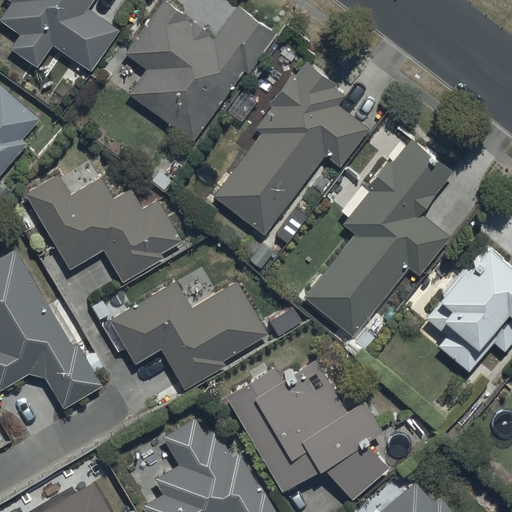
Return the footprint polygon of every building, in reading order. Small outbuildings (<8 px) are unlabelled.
[(87,2),(87,0),(5,0),(0,10),(0,17),(16,27),(7,42),(38,60),(50,39),(95,64),(120,21),(87,2)] [(244,68),(272,32),(237,0),(234,0),(212,29),(172,0),(157,0),(121,48),(142,64),(126,86),(188,132),(239,64),(244,68)] [(257,127),(210,190),(260,227),(264,222),(286,238),(306,210),(286,195),(320,148),(336,160),(366,119),(336,97),(342,88),(331,80),(335,74),(303,50),(293,65),(289,62),(265,96),(268,98),(250,123),(257,127)] [(37,113),(0,79),(0,165),(25,138),(20,133),(37,113)] [(349,224),(300,291),(349,328),(404,257),(417,267),(446,229),(418,207),(453,163),(407,127),(387,153),(384,151),(364,177),(365,179),(337,215),(349,224)] [(54,166),(23,185),(69,261),(100,243),(120,276),(162,250),(160,246),(180,233),(154,192),(139,201),(127,182),(111,191),(98,171),(68,189),(54,166)] [(511,256),(482,231),(473,242),(470,240),(464,247),(467,250),(463,255),(459,252),(432,286),(437,290),(422,309),(443,326),(434,337),(466,364),(490,336),(501,345),(511,332),(511,256)] [(13,243),(0,250),(0,379),(27,365),(46,371),(61,398),(99,377),(93,367),(104,361),(94,345),(84,350),(76,336),(72,339),(13,243)] [(173,274),(105,311),(130,356),(156,342),(179,383),(223,358),(220,354),(266,329),(235,273),(187,299),(173,274)] [(279,483),(317,458),(348,492),(386,461),(364,430),(380,420),(360,390),(357,392),(328,356),(317,361),(311,348),(277,365),(272,357),(221,387),(279,483)] [(159,486),(142,496),(150,511),(276,511),(236,446),(229,450),(212,423),(202,428),(191,411),(161,429),(178,456),(153,471),(156,476),(153,477),(159,486)] [(114,511),(92,475),(27,511),(114,511)] [(456,511),(438,489),(429,497),(413,476),(375,507),(378,511),(456,511)]
